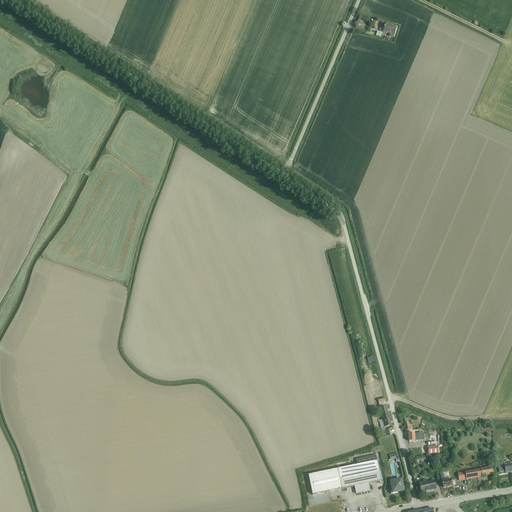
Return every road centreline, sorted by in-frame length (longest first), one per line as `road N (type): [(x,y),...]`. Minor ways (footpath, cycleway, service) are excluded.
road 1 (unclassified): [(284,175),(341,215),(417,506)]
road 2 (unclassified): [(15,0),(284,175)]
road 3 (unclassified): [(284,175),(358,0)]
